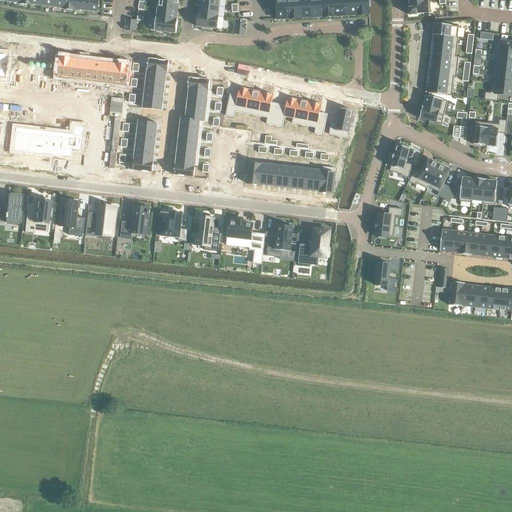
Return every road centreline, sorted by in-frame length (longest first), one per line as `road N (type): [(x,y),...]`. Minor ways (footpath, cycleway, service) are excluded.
road 1 (residential): [(0,176),(361,219)]
road 2 (residential): [(357,94),(359,37),(351,29),(210,39),(189,54)]
road 3 (residential): [(0,36),(181,50)]
road 4 (residential): [(189,54),(357,94)]
road 5 (residential): [(511,170),(476,166),(388,128)]
road 6 (residential): [(461,260),(362,249),(361,219)]
